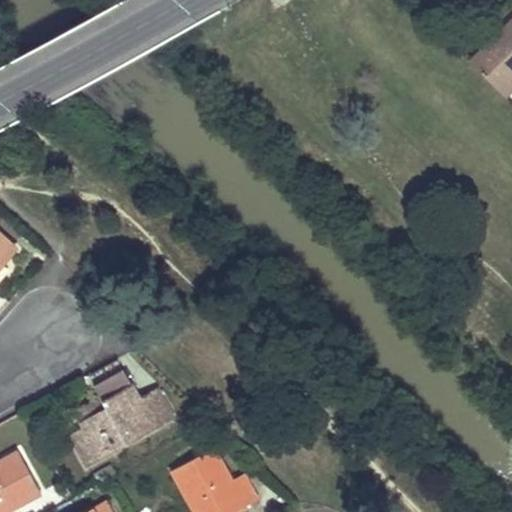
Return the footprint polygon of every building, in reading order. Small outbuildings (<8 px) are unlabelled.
[(435,0),(451,13),(460,3),(462,0),(435,0)] [(511,21),(471,62),(500,91),(511,79),(511,21)] [(511,79),(500,91),(506,97),(511,90),(511,79)] [(0,260),(2,263),(16,248),(0,233),(0,260)] [(83,426),(70,433),(86,463),(172,416),(157,388),(139,398),(131,384),(103,399),(106,407),(80,420),(83,426)] [(101,396),(75,410),(80,420),(106,407),(103,399),(101,396)] [(213,446),(171,469),(194,511),(208,511),(220,506),(223,511),(230,511),(257,497),(243,471),(231,478),(213,446)] [(0,511),(3,511),(42,491),(19,450),(0,459),(0,511)] [(111,511),(106,502),(86,511),(111,511)]
